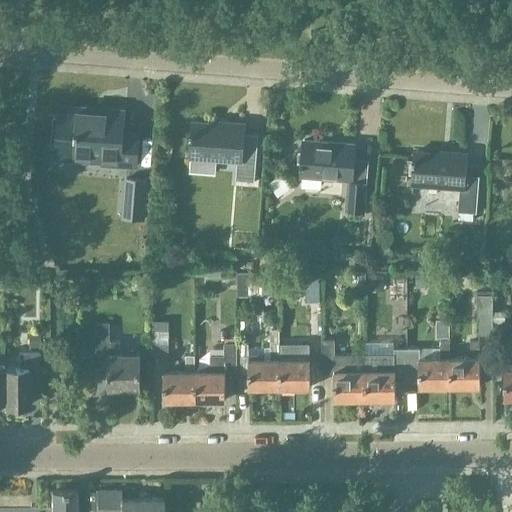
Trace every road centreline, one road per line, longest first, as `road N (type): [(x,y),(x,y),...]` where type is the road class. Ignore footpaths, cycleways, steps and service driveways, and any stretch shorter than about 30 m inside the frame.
road 1 (residential): [(511,88),(0,46)]
road 2 (residential): [(0,458),(511,453)]
